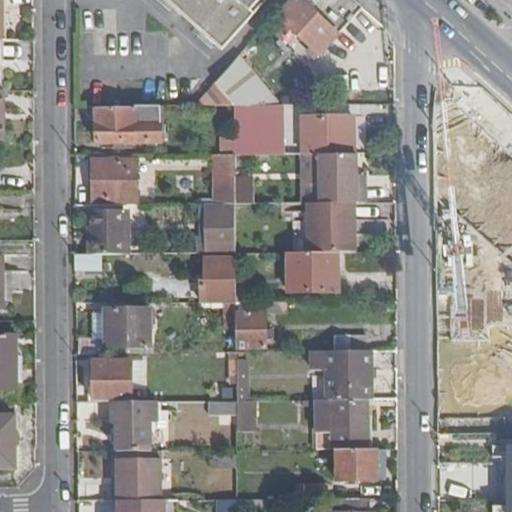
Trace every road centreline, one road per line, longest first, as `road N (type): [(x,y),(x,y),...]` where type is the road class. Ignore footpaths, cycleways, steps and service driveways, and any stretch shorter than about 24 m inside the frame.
road 1 (residential): [(50,507),(51,0)]
road 2 (residential): [(443,18),(415,52),(417,511)]
